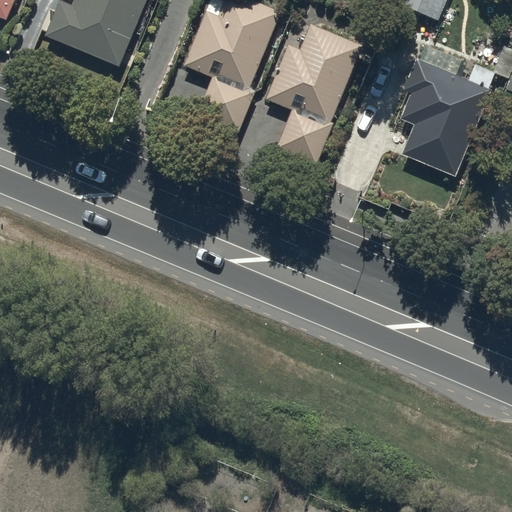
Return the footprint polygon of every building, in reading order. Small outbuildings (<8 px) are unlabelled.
[(0,0),(0,12),(7,16),(13,0),(0,0)] [(74,0),(72,6),(60,1),(45,37),(120,67),(147,0),(74,0)] [(211,0),(185,65),(214,78),(197,117),(238,135),(257,90),(251,88),(283,12),(254,0),(211,0)] [(398,0),(397,4),(439,21),(448,0),(398,0)] [(295,110),(278,148),(318,165),(337,124),(332,122),(365,48),(313,25),(302,50),(290,45),(268,100),(295,110)] [(488,89),(495,71),(474,62),(466,80),(455,76),(462,59),(425,44),(419,59),(416,58),(403,90),(411,93),(400,119),(413,125),(401,154),(457,177),(493,91),(488,89)] [(496,73),(511,79),(507,91),(511,92),(511,48),(507,47),(496,73)]
